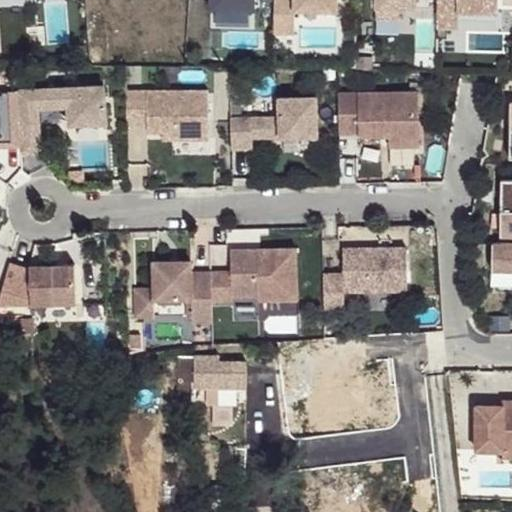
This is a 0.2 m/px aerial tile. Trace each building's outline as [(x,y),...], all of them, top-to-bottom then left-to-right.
[(279,0),(280,30),(300,30),(300,7),(342,7),(342,0),(279,0)] [(381,0),(382,12),(405,12),(405,1),(421,1),(420,0),(381,0)] [(442,0),(443,20),(463,20),(463,3),(503,4),(502,0),(442,0)] [(105,86),(19,88),(20,121),(39,120),(38,106),(68,105),(69,124),(106,123),(105,86)] [(147,91),(127,92),(127,126),(148,126),(148,133),(163,132),(163,140),(209,139),(209,132),(208,90),(147,91)] [(420,146),(418,91),(339,93),(340,134),(360,134),(360,136),(389,136),(390,146),(420,146)] [(279,117),(231,117),(231,149),(252,148),(252,137),(317,136),(317,97),(279,97),(279,117)] [(0,110),(0,146),(21,145),(20,121),(20,109),(0,110)] [(511,179),(501,179),(501,236),(511,235),(511,179)] [(511,243),(492,243),(492,271),(511,271),(511,243)] [(208,271),(209,301),(229,300),(229,295),(255,294),(255,299),(295,297),(293,245),(227,248),(228,270),(208,271)] [(403,246),(340,249),(340,274),(321,274),(322,308),(342,308),(341,292),(405,289),(403,246)] [(188,260),(150,262),(151,300),(189,298),(190,321),(210,321),(208,271),(188,272),(188,260)] [(28,267),(8,261),(0,290),(0,304),(74,303),(74,264),(28,264),(28,267)] [(248,401),(247,358),(220,359),(219,352),(195,353),(197,402),(248,401)] [(511,448),(511,403),(498,403),(498,408),(471,409),(472,454),(499,453),(498,448),(511,448)] [(511,448),(498,448),(499,453),(498,459),(511,458),(511,448)]
